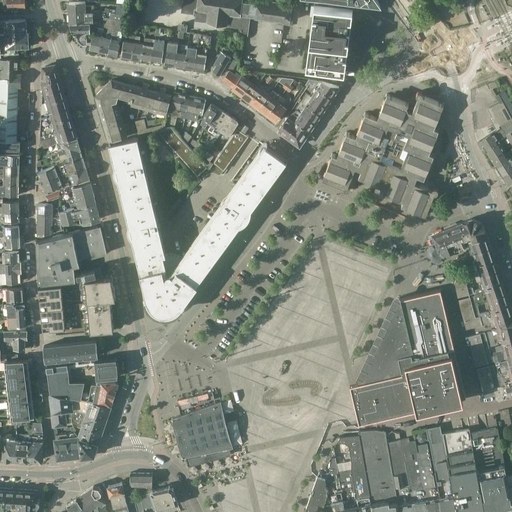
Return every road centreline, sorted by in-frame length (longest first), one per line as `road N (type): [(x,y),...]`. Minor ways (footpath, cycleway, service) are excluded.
road 1 (residential): [(51,474),(28,234),(38,54),(55,49)]
road 2 (tertiary): [(143,358),(98,154),(65,53)]
road 3 (residential): [(294,511),(413,243)]
road 4 (residential): [(301,159),(226,99),(155,72),(65,53)]
road 5 (tertiary): [(143,358),(159,351),(281,190)]
road 6 (residential): [(369,427),(511,402)]
road 7 (residential): [(413,243),(281,190)]
road 8 (tertiary): [(444,57),(481,191)]
